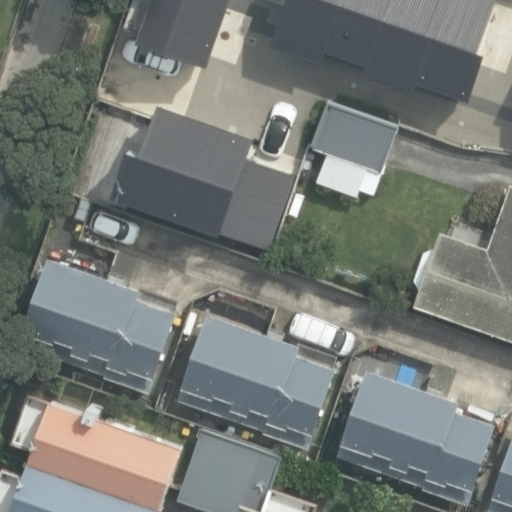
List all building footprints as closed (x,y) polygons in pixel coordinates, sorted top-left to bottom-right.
[(156,0),(144,37),(215,62),(236,0),(156,0)] [(292,0),(278,41),(329,59),(333,47),(374,61),(369,73),(419,91),(423,79),(478,96),(494,46),(487,44),(502,0),(292,0)] [(134,144),(118,192),(275,247),(300,172),(253,156),(261,133),(165,99),(149,149),(134,144)] [(315,144),(384,169),(401,124),(331,99),(315,144)] [(416,305),(511,338),(511,188),(492,245),(443,228),(416,305)] [(20,346),(149,393),(180,310),(142,297),(145,287),(54,253),(20,346)] [(178,400),(309,446),(341,353),(210,308),(178,400)] [(335,455),(469,503),(497,423),(454,408),(457,400),(366,367),(335,455)] [(162,511),(185,444),(31,392),(15,439),(37,447),(28,472),(5,464),(0,478),(0,511),(162,511)] [(320,511),(323,504),(275,487),(285,456),(204,427),(180,498),(219,511),(320,511)] [(511,511),(511,435),(488,511),(491,511),(511,511)]
